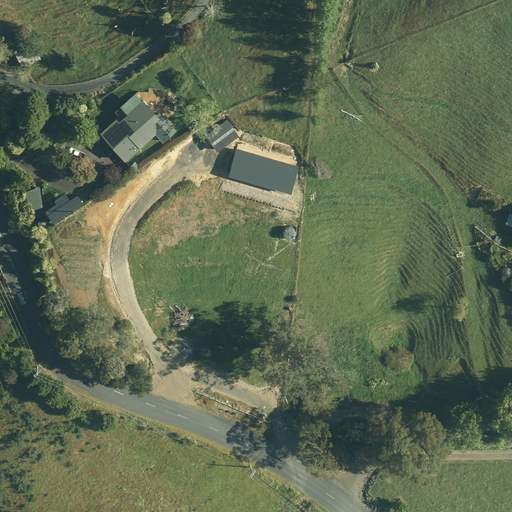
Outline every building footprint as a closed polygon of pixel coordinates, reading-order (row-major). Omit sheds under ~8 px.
[(42,59),(34,42),(14,51),(22,68),(42,59)] [(218,102),(209,86),(196,93),(206,109),(218,102)] [(144,101),(136,93),(121,106),(127,113),(101,135),(125,162),(155,134),(163,143),(178,131),(162,113),(164,111),(150,95),(144,101)] [(81,203),(74,194),(66,201),(73,210),(81,203)] [(462,365),(454,370),(463,387),(472,383),(462,365)]
